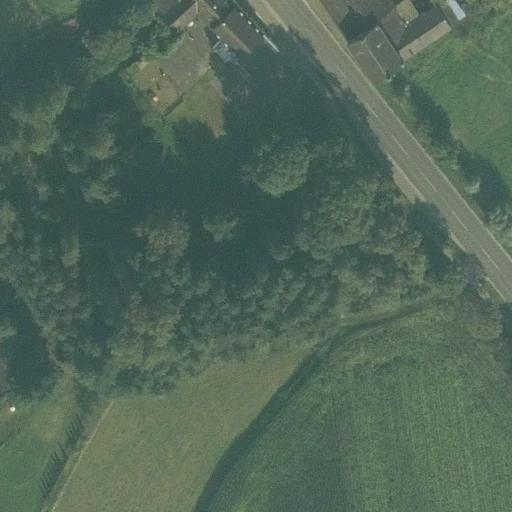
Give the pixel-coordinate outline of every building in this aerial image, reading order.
[(186,0),(147,0),(175,29),(182,36),(187,31),(181,24),(196,10),(186,0)] [(211,47),(228,64),(234,58),(234,57),(238,53),(239,54),(262,30),(234,1),(235,0),(234,0),(186,0),(196,10),(222,36),(211,47)] [(375,17),(390,39),(410,26),(397,8),(391,0),(322,0),(346,36),(375,17)] [(410,0),(408,0),(397,8),(410,26),(422,18),(410,0)] [(410,26),(390,39),(402,57),(447,27),(435,9),(422,18),(410,26)] [(373,76),(402,57),(390,39),(375,17),(346,36),(373,76)] [(234,58),(250,74),(278,47),(262,30),(239,54),(238,53),(234,57),(234,58)]
